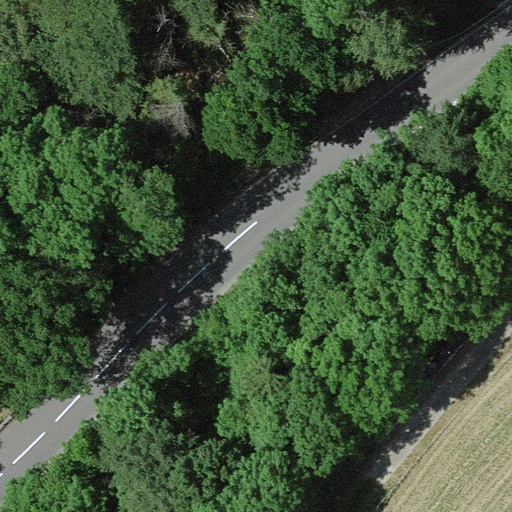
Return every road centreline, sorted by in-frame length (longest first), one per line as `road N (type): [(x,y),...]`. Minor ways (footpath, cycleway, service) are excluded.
road 1 (tertiary): [(511,32),(248,228),(0,483)]
road 2 (track): [(380,474),(511,315)]
